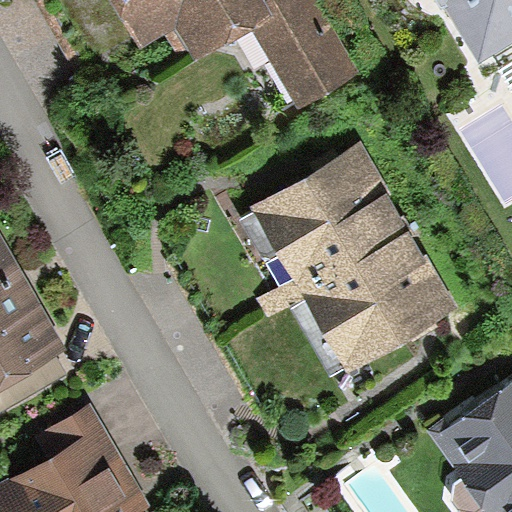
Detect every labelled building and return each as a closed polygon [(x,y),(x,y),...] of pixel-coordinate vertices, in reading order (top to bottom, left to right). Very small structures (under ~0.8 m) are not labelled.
[(109,0),(137,50),(173,31),(191,63),(253,30),(298,113),(365,77),(322,0),(109,0)] [(511,0),(439,0),(476,61),(511,40),(511,0)] [(365,144),(250,207),(345,372),(457,309),(365,144)] [(0,231),(0,384),(65,349),(0,231)] [(447,419),(430,431),(464,478),(456,484),(453,502),(462,511),(482,511),(487,509),(488,511),(511,511),(511,381),(452,425),(447,419)] [(43,454),(10,473),(13,478),(0,485),(0,511),(142,511),(150,507),(91,403),(33,436),(43,454)]
